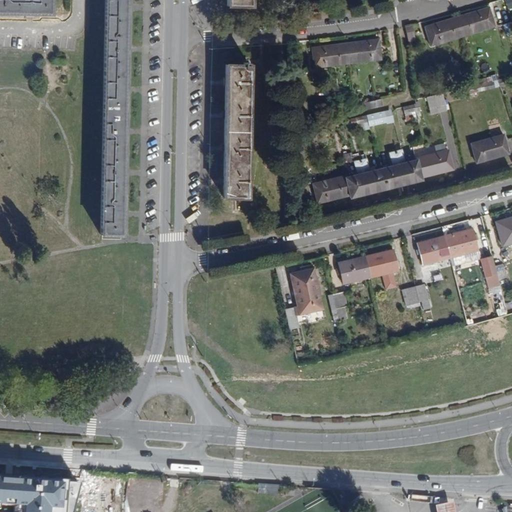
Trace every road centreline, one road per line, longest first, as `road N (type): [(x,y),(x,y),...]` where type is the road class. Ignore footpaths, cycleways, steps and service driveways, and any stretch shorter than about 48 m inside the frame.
road 1 (residential): [(511,182),(177,264)]
road 2 (tertiary): [(192,465),(511,485)]
road 3 (tertiary): [(506,417),(389,441),(203,435)]
road 4 (residential): [(167,0),(164,267)]
road 5 (residential): [(182,37),(312,31),(408,12)]
road 6 (residential): [(177,264),(182,37)]
road 7 (tertiary): [(0,450),(137,461)]
road 8 (residential): [(164,267),(153,358),(132,398)]
road 9 (residential): [(194,398),(175,321),(177,264)]
road 10 (tertiary): [(123,430),(0,420)]
